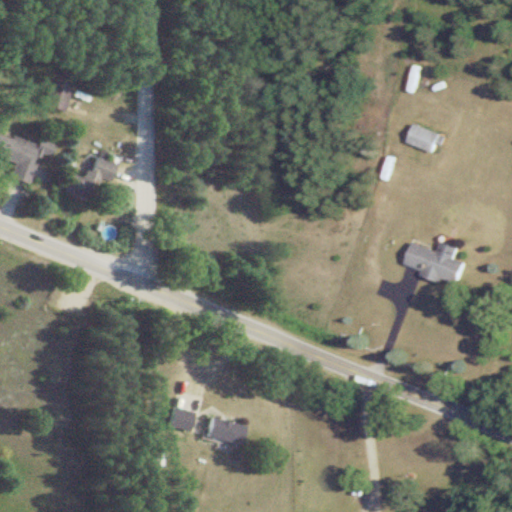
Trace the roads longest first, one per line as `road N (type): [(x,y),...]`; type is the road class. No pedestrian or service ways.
road 1 (tertiary): [(0,220),(511,427)]
road 2 (residential): [(132,272),(142,190),(136,0)]
